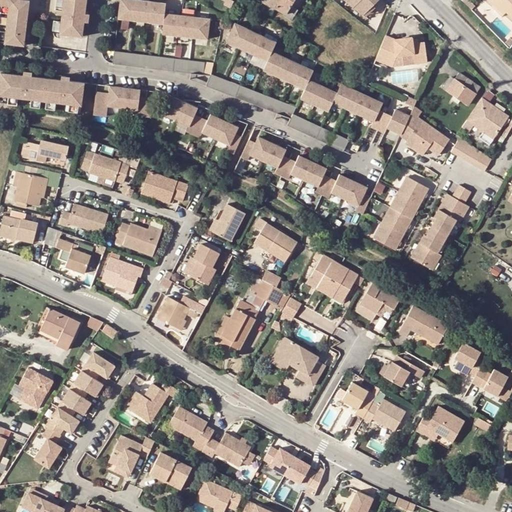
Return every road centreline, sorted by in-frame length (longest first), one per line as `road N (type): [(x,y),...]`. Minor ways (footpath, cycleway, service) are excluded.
road 1 (unclassified): [(103,0),(95,67),(167,80),(364,167)]
road 2 (residential): [(147,342),(67,472),(142,511)]
road 3 (residential): [(129,329),(177,224),(79,183),(67,190)]
road 4 (unknown): [(387,477),(429,388),(463,397),(475,392)]
road 5 (residential): [(129,329),(0,265)]
road 6 (residential): [(463,510),(336,454)]
